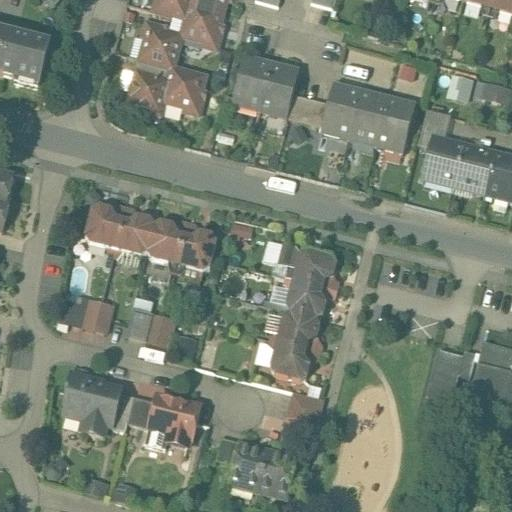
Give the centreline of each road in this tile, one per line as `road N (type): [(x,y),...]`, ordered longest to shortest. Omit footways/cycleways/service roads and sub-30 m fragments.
road 1 (residential): [(62,140),(511,254)]
road 2 (residential): [(269,405),(43,347)]
road 3 (residential): [(43,347),(25,308),(62,140)]
road 4 (residential): [(95,0),(62,140)]
